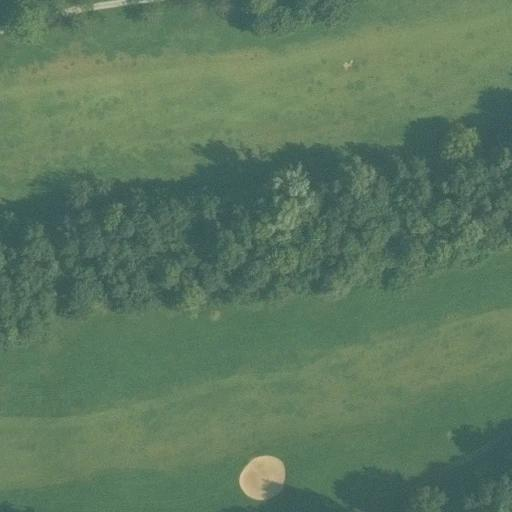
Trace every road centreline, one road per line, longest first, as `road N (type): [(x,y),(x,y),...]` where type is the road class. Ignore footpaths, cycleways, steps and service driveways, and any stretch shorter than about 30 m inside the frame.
road 1 (track): [(342,511),(511,432)]
road 2 (track): [(139,0),(0,29)]
